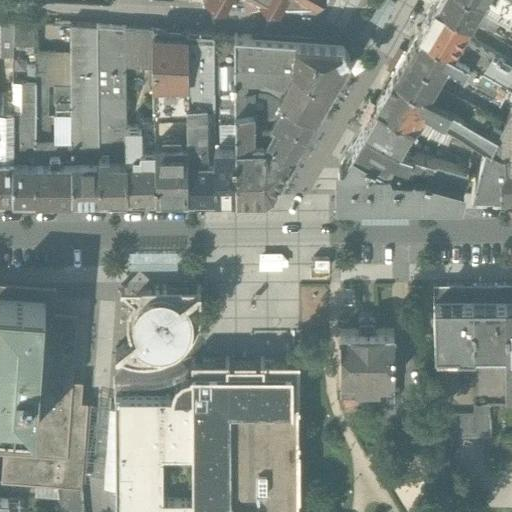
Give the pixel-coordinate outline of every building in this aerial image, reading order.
[(470,20),(436,0),(419,30),(454,49),(470,20)] [(511,13),(488,0),(436,0),(470,20),(476,9),(494,19),(493,21),(511,31),(511,13)] [(511,0),(488,0),(511,13),(511,0)] [(34,22),(13,22),(13,24),(13,46),(34,46),(34,22)] [(13,24),(1,23),(1,57),(13,58),(13,46),(13,24)] [(123,27),(96,25),(97,65),(111,65),(111,69),(124,69),(123,57),(123,27)] [(153,30),(123,27),(123,57),(153,59),(153,30)] [(186,32),(153,30),(153,59),(153,83),(187,82),(186,32)] [(454,49),(419,30),(407,51),(442,71),(455,78),(459,70),(490,87),(493,80),(488,77),(491,71),(454,49)] [(214,34),(186,32),(187,82),(188,196),(215,196),(215,159),(214,76),(214,57),(214,35),(214,34)] [(235,36),(214,34),(214,35),(214,57),(235,59),(235,36)] [(273,38),(235,36),(235,59),(235,63),(272,64),(272,55),(273,38)] [(342,43),(273,38),(272,55),(294,55),(294,65),(329,87),(348,53),(342,43)] [(511,44),(508,42),(491,71),(511,82),(511,44)] [(49,51),(34,50),(34,64),(34,81),(35,140),(46,141),(46,129),(48,129),(48,85),(50,85),(49,51)] [(70,53),(49,51),(50,85),(56,86),(56,89),(71,90),(70,53)] [(442,71),(407,51),(394,75),(428,93),(434,84),(442,71)] [(329,87),(294,65),(272,64),(235,63),(235,89),(245,89),(245,79),(271,79),(285,85),(280,96),(286,99),(313,115),(329,87)] [(394,75),(392,73),(375,102),(410,122),(429,129),(434,119),(421,112),(424,106),(432,110),(431,112),(457,126),(465,114),(394,75)] [(21,82),(21,81),(13,81),(13,112),(14,197),(36,197),(35,140),(34,81),(27,82),(21,82)] [(187,82),(153,83),(154,120),(154,123),(155,196),(188,196),(187,82)] [(484,103),(445,82),(440,83),(438,86),(434,84),(428,93),(465,114),(475,119),(484,103)] [(71,90),(56,89),(57,141),(72,141),(71,90)] [(235,110),(235,89),(226,89),(226,105),(224,121),(235,121),(235,110)] [(245,89),(235,89),(235,110),(253,111),(253,89),(245,89)] [(313,115),(286,99),(271,120),(280,125),(275,134),(269,146),(290,156),(313,115)] [(511,101),(490,145),(504,151),(504,167),(499,172),(499,193),(511,193),(511,101)] [(410,122),(375,102),(363,125),(398,145),(433,155),(437,142),(404,133),(410,122)] [(126,160),(106,160),(105,152),(112,149),(112,107),(105,107),(106,116),(98,117),(99,147),(100,196),(127,196),(126,160)] [(269,146),(252,146),(252,136),(253,111),(235,110),(235,121),(236,196),(263,195),(271,190),(290,156),(269,146)] [(0,196),(14,197),(13,112),(0,112),(0,196)] [(154,123),(154,120),(138,120),(138,126),(125,126),(126,160),(127,196),(155,196),(154,123)] [(224,121),(225,159),(215,159),(215,196),(236,196),(235,121),(224,121)] [(398,145),(363,125),(351,146),(352,146),(382,163),(387,163),(392,155),(431,165),(428,172),(462,181),(473,184),(477,168),(433,155),(398,145)] [(275,134),(252,136),(252,146),(269,146),(275,134)] [(46,141),(35,140),(36,197),(73,196),(72,155),(72,145),(72,141),(57,141),(46,141)] [(473,184),(470,193),(499,193),(499,172),(504,167),(504,151),(490,145),(484,142),(477,168),(473,184)] [(382,163),(352,146),(341,165),(342,194),(443,193),(443,194),(459,194),(462,181),(428,172),(395,164),(387,163),(382,163)] [(99,147),(83,147),(84,155),(72,155),(73,196),(100,196),(99,147)] [(472,284),(433,285),(435,365),(473,364),(473,348),(472,284)] [(505,348),(504,284),(472,284),(473,348),(505,348)] [(126,325),(131,338),(117,349),(115,349),(115,353),(134,360),(153,360),(172,354),(187,341),(197,324),(200,324),(200,320),(198,320),(199,314),(200,305),(199,297),(198,290),(200,290),(200,286),(197,286),(184,296),(172,288),(158,286),(145,290),(134,299),(127,311),(126,325)] [(69,319),(0,313),(0,447),(4,448),(1,479),(56,484),(81,485),(85,421),(78,421),(78,401),(63,400),(69,319)] [(374,331),(374,320),(359,320),(359,331),(340,332),(341,394),(361,393),(361,402),(394,401),(393,331),(374,331)] [(151,361),(144,361),(136,361),(134,360),(129,359),(121,356),(115,353),(114,380),(114,402),(111,402),(105,483),(115,483),(114,511),(191,511),(191,365),(189,365),(179,349),(172,354),(169,355),(160,359),(153,360),(151,361)] [(229,358),(229,359),(203,359),(203,365),(191,365),(191,511),(297,511),(297,494),(299,494),(299,490),(297,490),(297,450),(299,450),(299,446),(297,446),(297,440),(299,440),(299,437),(297,437),(297,405),(299,405),(299,402),(297,402),(297,396),(299,396),(299,393),(297,393),(296,393),(295,383),(290,373),(283,366),(274,362),(264,360),(263,359),(263,358),(229,358)] [(295,359),(263,359),(264,360),(274,362),(283,366),(290,373),(295,383),(296,393),(297,393),(297,361),(299,361),(299,358),(295,358),(295,359)] [(474,413),(436,414),(436,438),(490,436),(490,405),(474,406),(474,413)] [(436,414),(424,414),(425,438),(436,438),(436,414)] [(81,485),(56,484),(59,511),(84,509),(82,485),(81,485)] [(0,511),(18,511),(19,501),(0,499),(0,511)]
